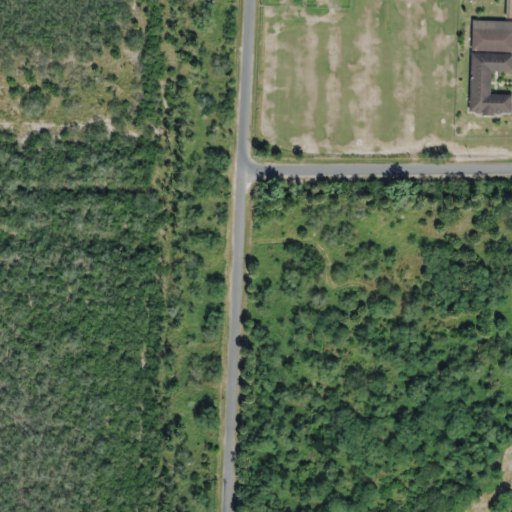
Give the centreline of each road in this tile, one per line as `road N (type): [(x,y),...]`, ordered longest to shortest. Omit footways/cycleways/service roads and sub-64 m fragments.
road 1 (tertiary): [(252,168),(235,511)]
road 2 (tertiary): [(252,168),(511,165)]
road 3 (tertiary): [(259,0),(252,168)]
